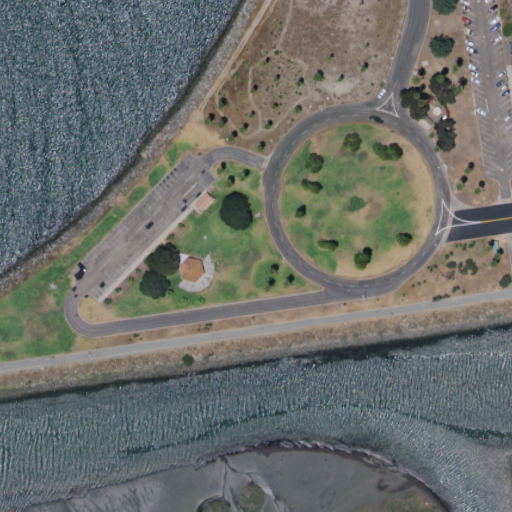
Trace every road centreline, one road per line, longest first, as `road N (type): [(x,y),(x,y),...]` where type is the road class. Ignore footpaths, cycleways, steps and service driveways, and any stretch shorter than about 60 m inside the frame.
road 1 (residential): [(438,220),(430,156),(399,124),(379,116),(353,112),(304,127),(273,167),(267,192),(278,242),(315,277),(339,285),(390,278),(412,264),(438,220)]
road 2 (residential): [(379,116),(416,0)]
